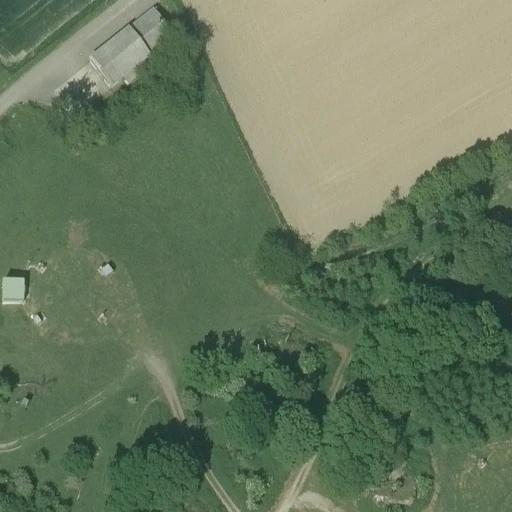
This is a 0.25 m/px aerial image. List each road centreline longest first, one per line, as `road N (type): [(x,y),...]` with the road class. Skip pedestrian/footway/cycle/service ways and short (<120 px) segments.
road 1 (track): [(282,511),(351,354),(384,308),(410,289),(511,297)]
road 2 (track): [(143,0),(0,107)]
